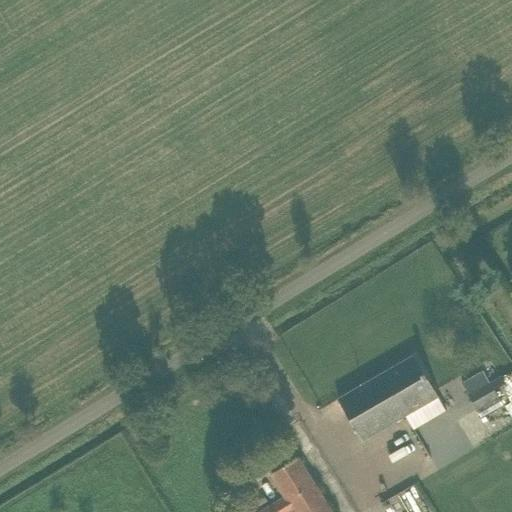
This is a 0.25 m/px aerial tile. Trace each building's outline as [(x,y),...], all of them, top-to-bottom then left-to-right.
[(363,442),(439,398),(414,355),(338,399),(363,442)] [(502,376),(469,395),(478,411),(500,398),(496,391),(507,384),(502,376)] [(440,417),(417,426),(422,440),(446,431),(440,417)] [(416,428),(372,451),(386,477),(430,455),(416,428)] [(330,511),(298,457),(270,475),(284,497),(260,511),(330,511)] [(242,468),(235,473),(239,481),(247,476),(242,468)]
